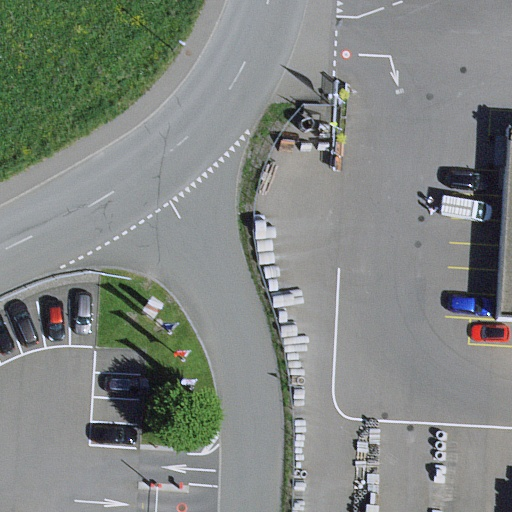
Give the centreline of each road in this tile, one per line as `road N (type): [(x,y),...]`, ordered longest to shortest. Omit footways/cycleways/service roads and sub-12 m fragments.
road 1 (unclassified): [(269,0),(229,91),(151,170)]
road 2 (unclassified): [(0,252),(151,170)]
